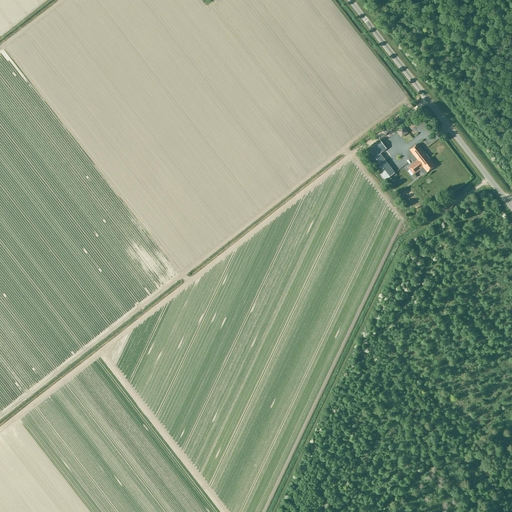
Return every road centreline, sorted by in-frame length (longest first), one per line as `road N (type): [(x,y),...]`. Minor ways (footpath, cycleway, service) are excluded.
road 1 (track): [(271,511),(396,250),(432,218)]
road 2 (tertiary): [(511,207),(350,0)]
